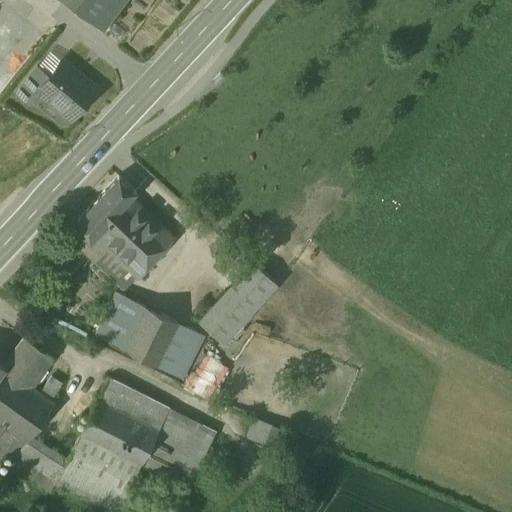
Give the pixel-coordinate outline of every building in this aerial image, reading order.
[(64,0),(104,29),(126,0),(64,0)] [(46,86),(87,118),(108,91),(67,60),(46,86)] [(125,280),(174,230),(119,177),(78,219),(95,236),(87,243),(125,280)] [(278,280),(249,255),(199,313),(228,338),(278,280)] [(101,336),(183,375),(204,332),(122,292),(101,336)] [(215,430),(111,374),(72,454),(35,431),(54,400),(32,385),(52,355),(25,337),(5,364),(0,371),(0,458),(6,450),(53,489),(59,481),(117,511),(122,511),(141,478),(184,496),(215,430)] [(282,428),(256,417),(250,432),(280,444),(282,428)]
